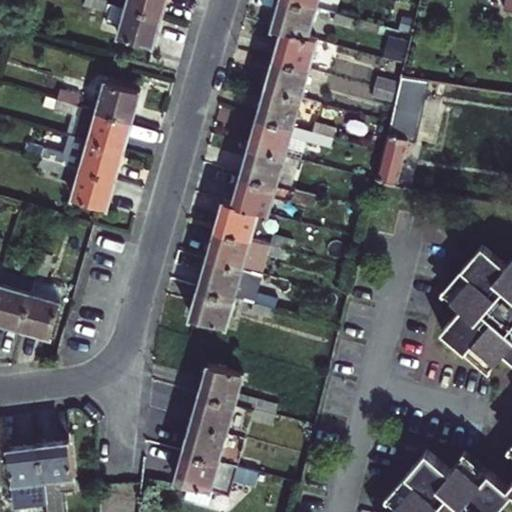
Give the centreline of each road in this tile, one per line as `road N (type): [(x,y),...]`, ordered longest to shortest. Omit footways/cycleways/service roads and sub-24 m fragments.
road 1 (residential): [(130,331),(223,0)]
road 2 (residential): [(0,389),(97,372),(130,331)]
